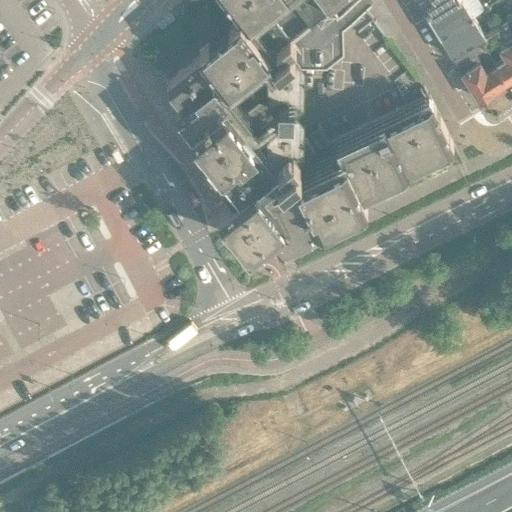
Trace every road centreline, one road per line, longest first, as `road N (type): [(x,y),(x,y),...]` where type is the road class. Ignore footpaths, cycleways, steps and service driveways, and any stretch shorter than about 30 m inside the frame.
road 1 (tertiary): [(91,41),(237,322)]
road 2 (secondary): [(237,322),(511,190)]
road 3 (secondary): [(0,447),(237,322)]
road 4 (residential): [(511,122),(483,142),(389,0)]
road 5 (unclassified): [(91,41),(0,141)]
